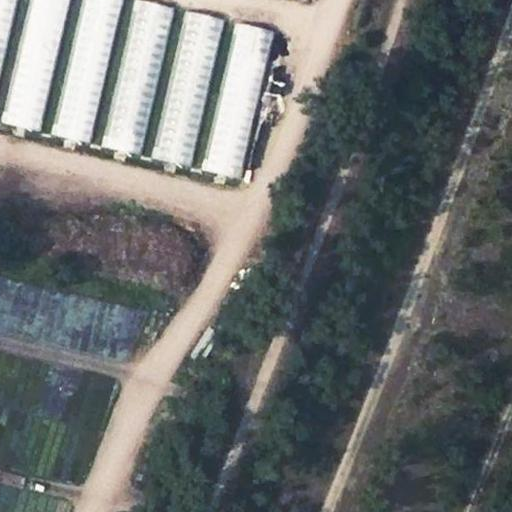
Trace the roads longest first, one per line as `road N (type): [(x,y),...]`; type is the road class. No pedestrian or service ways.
road 1 (track): [(209,511),(396,0)]
road 2 (track): [(511,26),(320,511)]
road 3 (track): [(99,511),(177,316)]
